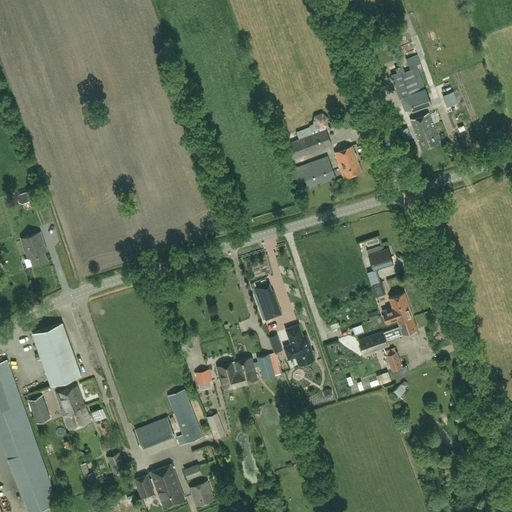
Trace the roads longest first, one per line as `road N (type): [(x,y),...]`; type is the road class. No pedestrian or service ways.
road 1 (unclassified): [(0,335),(80,292),(406,192)]
road 2 (unclassified): [(511,492),(406,192)]
road 3 (unclassified): [(334,0),(406,192)]
